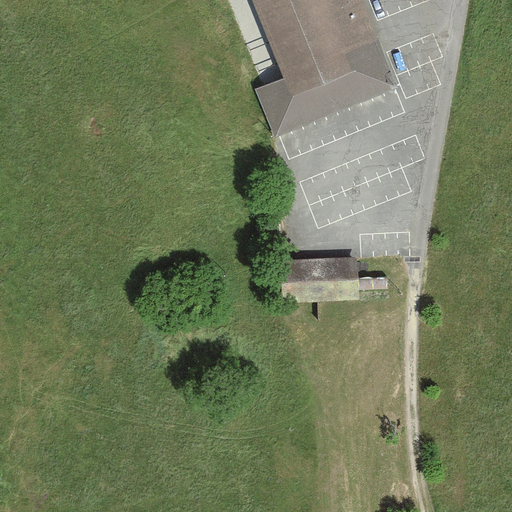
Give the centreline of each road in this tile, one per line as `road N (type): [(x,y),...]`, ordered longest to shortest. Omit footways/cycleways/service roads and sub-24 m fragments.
road 1 (residential): [(462,0),(417,259)]
road 2 (track): [(423,511),(409,339),(417,259)]
